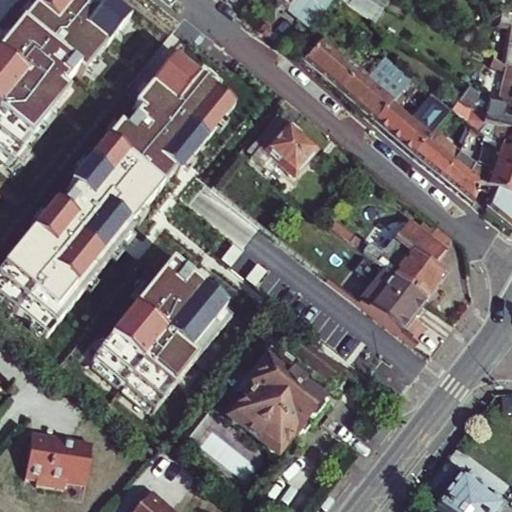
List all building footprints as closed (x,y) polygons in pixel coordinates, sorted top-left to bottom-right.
[(270,0),(312,35),(330,0),(270,0)] [(347,0),(343,7),(373,24),(385,2),(381,0),(347,0)] [(511,13),(507,11),(499,25),(511,31),(511,13)] [(316,50),(304,64),(373,126),(399,97),(411,83),(384,61),(367,81),(317,40),(312,46),(316,50)] [(430,139),(428,138),(396,110),(404,101),(399,97),(373,126),(412,160),(428,142),(430,139)] [(511,115),(497,112),(493,127),(511,131),(511,115)] [(314,154),(275,120),(245,155),(270,176),(278,167),(292,179),(314,154)] [(486,140),(497,145),(511,151),(511,131),(493,127),(479,124),(472,130),(486,140)] [(434,147),(439,140),(432,134),(428,138),(430,139),(428,142),(434,147)] [(454,152),(439,140),(434,147),(428,142),(412,160),(440,182),(454,163),(449,158),(454,152)] [(511,151),(497,145),(489,167),(511,176),(511,151)] [(454,163),(459,157),(454,152),(449,158),(454,163)] [(459,157),(454,163),(440,182),(471,208),(477,187),(479,182),(468,174),(473,168),(459,157)] [(511,223),(511,176),(489,167),(486,173),(473,168),(468,174),(479,182),(477,187),(490,195),(483,213),(508,234),(511,223)] [(230,203),(214,191),(199,208),(216,221),(230,203)] [(384,274),(423,305),(443,279),(431,270),(443,254),(427,241),(406,225),(383,255),(370,245),(361,257),(384,274)] [(452,242),(436,229),(427,241),(443,254),(452,242)] [(384,274),(360,305),(399,336),(423,305),(384,274)] [(398,367),(414,348),(399,336),(360,305),(321,275),(310,290),(335,310),(331,315),(398,367)] [(302,343),(289,359),(332,394),(346,376),(302,343)] [(263,368),(245,392),(249,396),(239,409),(235,409),(230,414),(229,423),(237,428),(242,427),(263,443),(265,452),(273,456),(280,453),(283,447),(283,442),(302,417),(312,424),(325,408),(299,387),(301,383),(275,363),(268,372),(263,368)] [(58,444),(59,440),(32,437),(27,482),(38,483),(38,487),(65,491),(66,484),(86,486),(90,447),(72,445),(58,444)] [(441,511),(510,511),(464,476),(437,509),(441,511)] [(173,511),(174,511),(154,494),(138,511),(173,511)]
